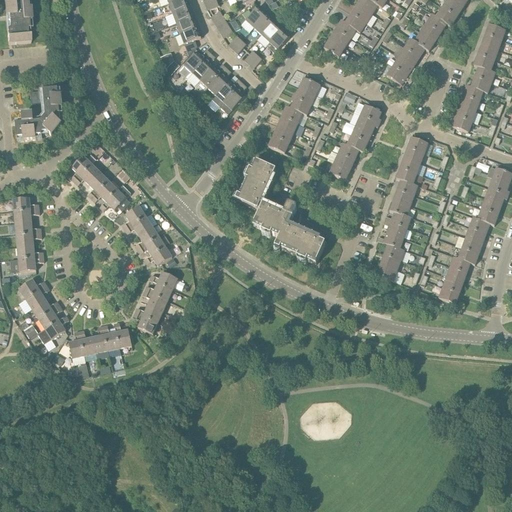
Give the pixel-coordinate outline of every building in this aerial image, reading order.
[(7,0),(8,8),(0,9),(1,18),(9,17),(10,30),(7,31),(8,46),(31,44),(30,37),(27,37),(27,30),(29,30),(29,21),(31,21),(30,8),(27,9),(27,3),(30,3),(29,0),(7,0)] [(189,7),(186,0),(182,0),(169,5),(173,15),(190,9),(189,7)] [(254,0),(235,0),(239,8),(256,2),(254,0)] [(361,0),(357,7),(372,17),(378,7),(367,0),(361,0)] [(382,10),(388,1),(386,0),(367,0),(378,7),(382,10)] [(448,0),(448,1),(462,11),(469,1),(467,0),(448,0)] [(462,11),(448,1),(442,10),(457,19),(462,11)] [(217,2),(205,7),(208,12),(220,8),(217,2)] [(274,4),(271,7),(274,11),(279,8),(276,3),(274,4)] [(351,16),(366,26),(372,17),(357,7),(351,16)] [(190,11),(191,11),(190,9),(173,15),(177,25),(193,19),(190,11)] [(246,22),(254,30),(266,16),(258,9),(246,22)] [(416,11),(412,9),(409,15),(417,19),(421,13),(417,10),(416,11)] [(442,10),(436,18),(436,19),(446,26),(447,26),(451,29),(457,19),(442,10)] [(214,24),(225,17),(222,12),(211,18),(214,24)] [(150,13),(144,15),(146,21),(152,19),(150,13)] [(262,37),(274,24),(266,16),(254,30),(262,37)] [(360,35),(366,26),(351,16),(346,24),(346,25),(356,32),(360,35)] [(441,35),(446,26),(436,19),(436,18),(432,16),(426,26),(441,35)] [(214,24),(217,29),(229,22),(225,17),(214,24)] [(180,35),(197,29),(193,19),(177,25),(180,35)] [(241,30),(236,21),(231,24),(236,33),(241,30)] [(229,22),(217,29),(221,34),(232,28),(229,22)] [(351,41),(356,32),(346,25),(346,24),(342,22),(336,31),(351,41)] [(270,44),(282,31),(274,24),(262,37),(270,44)] [(441,35),(426,26),(420,35),(435,44),(441,35)] [(485,37),(502,43),(506,32),(489,26),(485,37)] [(232,28),(221,34),(224,40),(235,33),(232,28)] [(201,40),(197,29),(180,35),(184,46),(201,40)] [(282,31),(270,44),(267,48),(275,55),(290,39),(282,31)] [(345,50),(351,41),(336,31),(330,41),(345,50)] [(420,35),(415,43),(414,44),(425,51),(429,54),(435,44),(420,35)] [(498,53),(502,43),(485,37),(481,47),(498,53)] [(233,51),(242,42),(238,38),(229,47),(233,51)] [(345,50),(330,41),(324,50),(339,59),(345,50)] [(419,60),(425,51),(414,44),(415,43),(411,41),(404,50),(419,60)] [(242,42),(233,51),(238,56),(247,46),(242,42)] [(498,53),(481,47),(478,57),(494,63),(498,53)] [(419,60),(404,50),(399,59),(414,69),(419,60)] [(192,75),(211,55),(207,51),(202,56),(198,52),(184,67),(192,75)] [(249,66),(258,57),(254,52),(245,62),(249,66)] [(200,83),(214,68),(211,64),(216,59),(211,55),(192,75),(200,83)] [(258,57),(249,66),(254,70),(263,61),(258,57)] [(494,63),(478,57),(474,68),(478,69),(490,74),(491,73),(494,63)] [(414,69),(399,59),(393,68),(413,82),(415,78),(410,75),(414,69)] [(167,69),(171,77),(173,75),(180,67),(174,62),(167,69)] [(203,96),(208,90),(227,70),(222,66),(218,71),(214,68),(200,83),(195,88),(203,96)] [(413,82),(393,68),(387,78),(402,87),(406,81),(411,85),(413,82)] [(475,79),(491,85),(495,74),(491,73),(490,74),(478,69),(475,79)] [(216,97),(230,82),(226,79),(231,74),(227,70),(208,90),(216,97)] [(488,95),(491,85),(475,79),(471,89),(483,93),(483,94),(488,95)] [(304,80),(300,90),(316,98),(320,87),(304,80)] [(220,109),(224,105),(243,85),(238,81),(233,86),(230,82),(216,97),(212,102),(220,109)] [(224,105),(232,112),(246,97),(242,94),(247,89),(243,85),(224,105)] [(479,104),(483,94),(483,93),(471,89),(467,87),(463,98),(479,104)] [(316,98),(300,90),(297,96),(294,95),(293,99),(311,108),(316,98)] [(57,116),(60,116),(60,110),(62,110),(61,97),(59,97),(58,91),(43,92),(46,117),(57,116)] [(30,94),(31,106),(42,105),(41,93),(30,94)] [(346,93),(342,104),(346,105),(348,106),(353,96),(346,93)] [(459,108),(476,114),(479,104),(463,98),(459,108)] [(311,108),(293,99),(291,103),(293,104),(291,110),(302,116),(307,118),(311,108)] [(360,118),(379,126),(381,122),(378,121),(381,115),(365,107),(360,118)] [(282,118),(298,126),(302,116),(291,110),(286,108),(282,118)] [(472,124),(476,114),(459,108),(455,118),(472,124)] [(209,120),(213,116),(205,109),(201,113),(209,120)] [(30,142),(27,115),(22,116),(23,122),(23,125),(16,126),(17,140),(23,140),(24,142),(30,142)] [(40,123),(34,124),(33,115),(27,115),(30,142),(36,141),(36,138),(42,138),(42,135),(41,135),(40,123)] [(57,116),(46,117),(46,118),(44,120),(57,132),(62,125),(58,122),(57,116)] [(278,128),(294,135),(298,126),(282,118),(278,128)] [(377,130),(379,126),(360,118),(356,128),(372,135),(375,129),(377,130)] [(472,124),(455,118),(452,128),(468,135),(472,124)] [(41,135),(42,135),(48,134),(52,138),(57,132),(44,120),(41,123),(40,123),(41,135)] [(289,145),(294,135),(278,128),(273,138),(289,145)] [(372,135),(356,128),(352,138),(368,145),(372,135)] [(289,145),(273,138),(268,148),(285,155),(289,145)] [(352,138),(347,147),(347,148),(359,153),(363,155),(368,145),(352,138)] [(407,150),(424,157),(428,145),(411,139),(407,150)] [(338,156),(354,163),(359,153),(347,148),(347,147),(343,145),(338,156)] [(420,167),(424,157),(407,150),(404,161),(420,167)] [(350,172),(354,163),(338,156),(334,165),(350,172)] [(74,184),(92,167),(83,158),(72,170),(77,175),(71,181),(74,184)] [(420,167),(404,161),(400,171),(417,177),(420,167)] [(237,202),(258,212),(260,213),(254,227),(280,239),(276,248),(316,266),(326,245),(286,228),(287,225),(289,224),(291,224),(297,212),(297,211),(297,210),(296,210),(290,207),(289,207),(288,207),(288,208),(285,214),(265,205),(276,179),(273,177),(276,171),(255,162),(237,202)] [(350,172),(334,165),(329,175),(346,183),(350,172)] [(101,175),(92,167),(74,184),(78,188),(84,182),(89,187),(101,175)] [(511,175),(496,170),(492,181),(509,187),(511,179),(511,175)] [(417,177),(400,171),(396,181),(401,182),(401,183),(413,187),(413,186),(417,177)] [(101,175),(89,187),(94,192),(88,198),(91,201),(109,183),(101,175)] [(509,187),(492,181),(489,191),(508,198),(509,194),(507,193),(509,187)] [(109,183),(91,201),(95,205),(101,199),(106,203),(106,204),(118,192),(109,183)] [(397,193),(414,199),(418,188),(413,186),(413,187),(401,183),(397,193)] [(485,202),(502,208),(504,201),(507,202),(508,198),(489,191),(485,202)] [(127,201),(118,192),(106,204),(106,203),(100,210),(104,213),(110,207),(115,212),(127,201)] [(410,209),(414,199),(397,193),(393,203),(410,209)] [(14,214),(39,211),(39,206),(30,207),(30,200),(13,201),(14,214)] [(481,212),(498,218),(502,208),(485,202),(481,212)] [(410,209),(393,203),(390,213),(394,215),(406,219),(407,218),(410,209)] [(122,228),(125,232),(146,219),(139,208),(126,217),(129,223),(122,228)] [(15,226),(32,224),(31,217),(40,216),(39,211),(14,214),(15,226)] [(494,228),(498,218),(481,212),(478,221),(477,222),(490,227),(490,226),(494,228)] [(411,220),(407,218),(406,219),(394,215),(392,221),(386,219),(384,223),(407,231),(411,220)] [(146,219),(125,232),(128,236),(135,232),(139,238),(153,229),(146,219)] [(469,231),(486,237),(490,227),(477,222),(478,221),(473,219),(469,231)] [(407,231),(384,223),(383,226),(389,228),(387,235),(404,241),(407,231)] [(16,238),(41,235),(41,230),(32,231),(32,224),(15,226),(16,238)] [(153,229),(139,238),(142,243),(135,248),(138,252),(159,239),(153,229)] [(466,241),(482,247),(486,237),(469,231),(466,241)] [(17,250),(34,248),(33,241),(42,240),(41,235),(16,238),(17,250)] [(404,241),(387,235),(385,241),(379,239),(377,243),(388,247),(400,252),(400,251),(404,241)] [(159,239),(138,252),(141,257),(148,252),(151,257),(152,258),(166,249),(159,239)] [(462,251),(479,257),(482,247),(466,241),(462,251)] [(405,252),(400,251),(400,252),(388,247),(384,257),(401,263),(405,252)] [(35,255),(34,248),(17,250),(19,262),(44,259),(43,254),(35,255)] [(172,259),(166,249),(152,258),(151,257),(144,262),(147,267),(154,262),(158,268),(172,259)] [(475,267),(479,257),(462,251),(458,260),(458,261),(470,266),(470,265),(475,267)] [(401,263),(384,257),(380,267),(397,273),(401,263)] [(44,259),(19,262),(20,274),(36,272),(35,265),(44,264),(44,259)] [(450,270),(467,276),(470,266),(458,261),(458,260),(454,259),(450,270)] [(171,270),(177,265),(173,260),(167,265),(171,270)] [(397,273),(380,267),(377,277),(393,284),(397,273)] [(446,280),(463,286),(467,276),(450,270),(446,280)] [(150,282),(157,286),(158,285),(173,292),(178,281),(163,274),(160,281),(152,277),(150,282)] [(443,290),(459,296),(463,286),(446,280),(443,290)] [(19,291),(26,301),(47,288),(44,283),(37,288),(33,282),(19,291)] [(168,303),(173,292),(158,285),(157,286),(155,292),(147,288),(145,293),(168,303)] [(47,288),(26,301),(32,311),(46,302),(42,297),(50,292),(47,288)] [(456,306),(459,296),(443,290),(439,300),(456,306)] [(168,303),(145,293),(143,297),(151,301),(148,307),(163,314),(168,303)] [(39,322),(60,308),(57,304),(50,308),(46,302),(32,311),(39,322)] [(135,315),(158,325),(163,314),(148,307),(145,314),(137,310),(135,315)] [(63,312),(60,308),(39,322),(45,332),(59,323),(59,322),(55,317),(63,312)] [(153,336),(158,325),(135,315),(133,319),(141,323),(138,330),(153,336)] [(66,318),(59,322),(59,323),(45,332),(39,336),(45,346),(66,333),(62,327),(69,322),(66,318)] [(114,326),(116,334),(120,351),(132,348),(128,332),(121,333),(119,325),(114,326)] [(24,331),(29,340),(38,335),(32,326),(24,331)] [(108,327),(103,328),(108,353),(120,351),(116,334),(109,336),(108,327)] [(108,353),(103,328),(98,329),(100,338),(93,339),(96,356),(108,353)] [(79,334),(85,358),(96,356),(93,339),(86,341),(84,332),(79,334)] [(73,361),(85,358),(79,334),(74,335),(76,343),(69,345),(73,361)] [(55,357),(49,354),(46,360),(52,363),(55,357)] [(65,360),(57,356),(53,363),(61,368),(65,360)] [(101,376),(112,373),(111,367),(100,369),(101,376)] [(88,371),(80,373),(81,380),(89,378),(88,371)]
